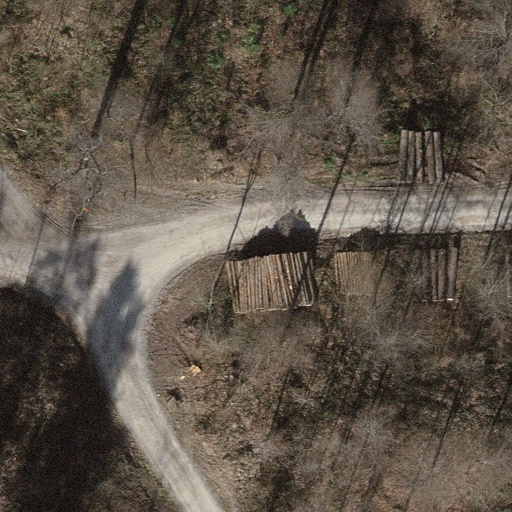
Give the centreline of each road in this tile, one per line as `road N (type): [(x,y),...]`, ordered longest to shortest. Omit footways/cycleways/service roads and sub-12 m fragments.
road 1 (motorway): [(0,463),(511,376)]
road 2 (track): [(511,200),(44,247)]
road 3 (motorway): [(0,56),(395,0)]
road 4 (track): [(201,511),(44,247)]
